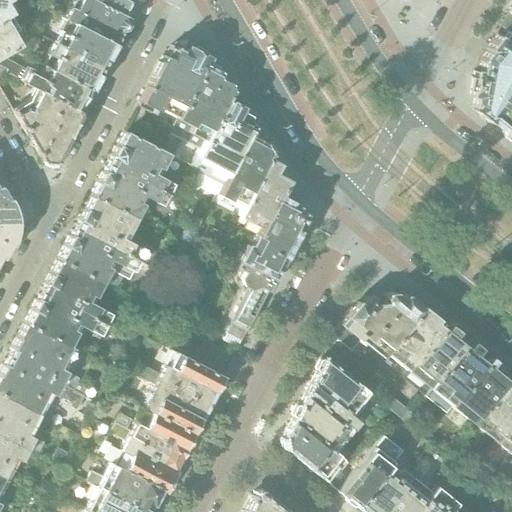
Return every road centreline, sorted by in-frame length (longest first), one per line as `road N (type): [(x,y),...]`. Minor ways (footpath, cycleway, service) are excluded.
road 1 (residential): [(235,444),(356,200)]
road 2 (tertiary): [(224,0),(319,158),(356,200)]
road 3 (residential): [(165,0),(54,207)]
road 4 (tertiary): [(356,200),(511,325)]
road 5 (tertiary): [(412,107),(339,0)]
road 6 (tertiary): [(511,188),(412,107)]
road 7 (residential): [(412,107),(468,0)]
